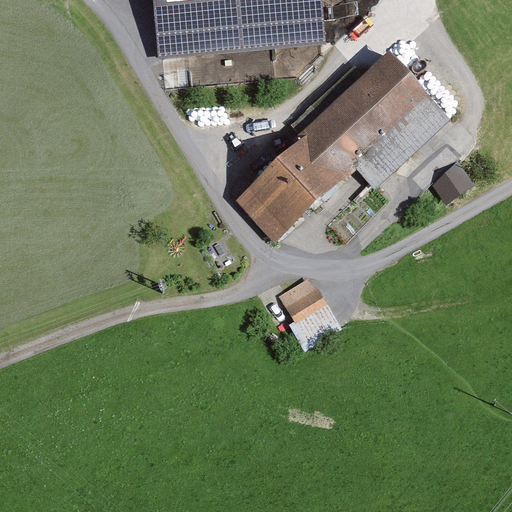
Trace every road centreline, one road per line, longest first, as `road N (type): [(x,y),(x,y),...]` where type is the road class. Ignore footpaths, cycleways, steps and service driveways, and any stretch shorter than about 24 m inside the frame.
road 1 (unclassified): [(511,190),(374,263),(336,272),(283,263),(232,220),(119,24),(97,0)]
road 2 (track): [(0,363),(121,316),(236,296),(283,263)]
